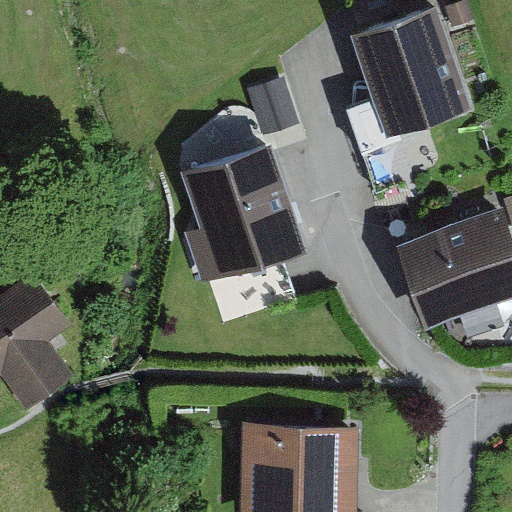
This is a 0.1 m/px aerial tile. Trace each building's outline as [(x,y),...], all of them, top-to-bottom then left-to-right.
[(437,0),(421,0),(349,25),(385,132),(472,102),(437,0)] [(467,0),(458,0),(444,5),(452,26),(473,19),(467,0)] [(281,112),(270,82),(237,94),(247,123),(281,112)] [(184,228),(203,281),(309,243),(269,134),(181,166),(201,222),(184,228)] [(511,192),(503,196),(511,220),(511,192)] [(511,228),(502,201),(396,236),(425,322),(434,319),(511,292),(511,228)] [(73,317),(34,265),(0,289),(0,374),(24,407),(73,370),(48,336),(73,317)] [(338,415),(242,413),(240,511),(357,511),(360,416),(338,415)]
